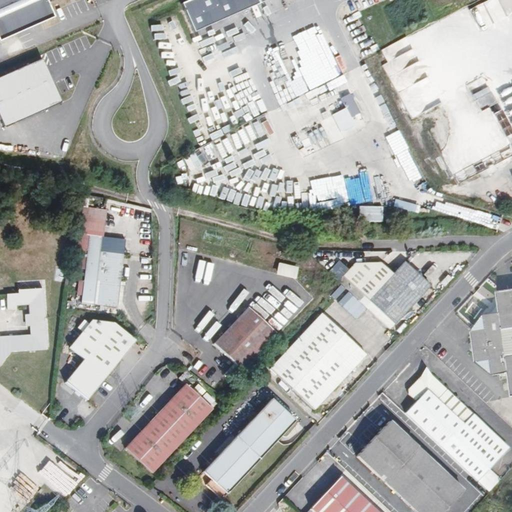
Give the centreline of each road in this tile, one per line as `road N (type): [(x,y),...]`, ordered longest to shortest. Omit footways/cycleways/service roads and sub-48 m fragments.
road 1 (unclassified): [(511,239),(252,511)]
road 2 (unclassified): [(159,511),(76,449),(161,343)]
road 3 (unclassified): [(161,343),(164,223),(142,177),(144,149)]
road 4 (unclassified): [(134,58),(104,121),(116,146),(144,149)]
